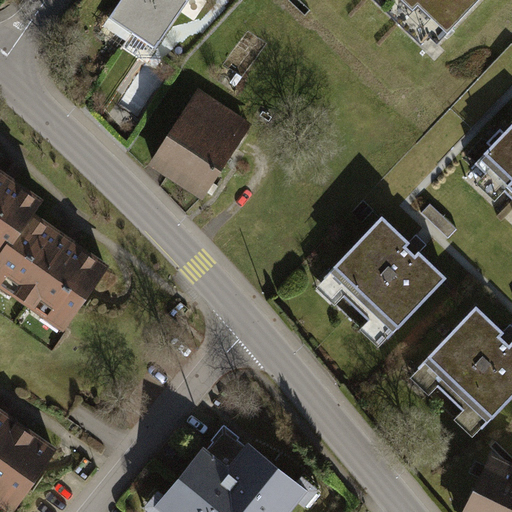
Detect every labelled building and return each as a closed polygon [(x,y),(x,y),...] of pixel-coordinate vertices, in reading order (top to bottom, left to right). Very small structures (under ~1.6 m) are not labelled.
[(123,0),(109,20),(155,52),(190,0),(123,0)] [(479,0),(392,0),(440,43),(479,0)] [(199,96),(155,162),(204,195),(248,129),(199,96)] [(511,126),(481,161),(511,187),(511,126)] [(0,286),(59,323),(99,256),(32,215),(41,201),(0,176),(0,286)] [(440,278),(383,222),(336,269),(394,325),(440,278)] [(483,424),(511,391),(511,343),(475,310),(422,368),(483,424)] [(0,398),(0,496),(17,508),(62,438),(0,398)] [(199,448),(154,506),(161,511),(299,511),(315,492),(262,451),(239,479),(199,448)] [(511,511),(511,462),(493,454),(466,511),(511,511)]
